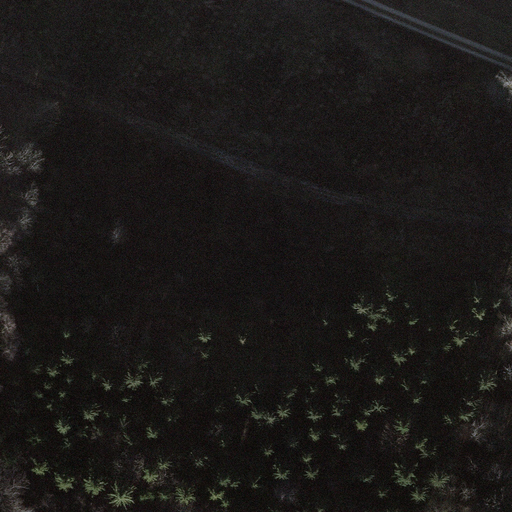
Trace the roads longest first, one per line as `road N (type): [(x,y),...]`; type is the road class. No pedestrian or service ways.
road 1 (track): [(511,224),(345,199),(0,61)]
road 2 (track): [(164,511),(0,467)]
road 3 (track): [(511,65),(367,0)]
